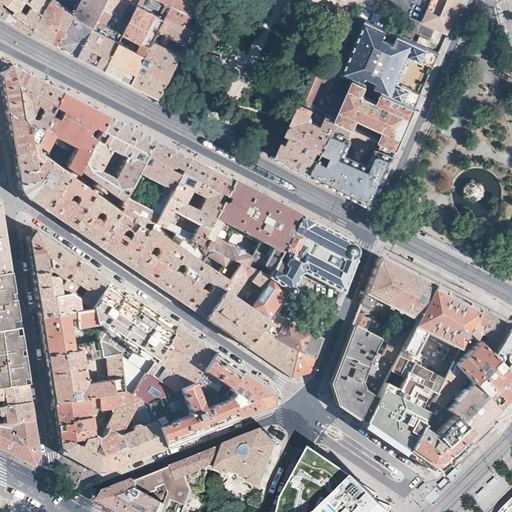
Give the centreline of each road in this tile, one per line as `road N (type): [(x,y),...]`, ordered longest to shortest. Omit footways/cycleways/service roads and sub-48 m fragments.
road 1 (residential): [(0,45),(371,236),(308,400)]
road 2 (residential): [(308,400),(7,197)]
road 3 (residential): [(7,197),(55,500)]
road 4 (residential): [(308,400),(55,500)]
road 5 (residential): [(306,404),(406,470),(409,480),(399,488),(299,426)]
